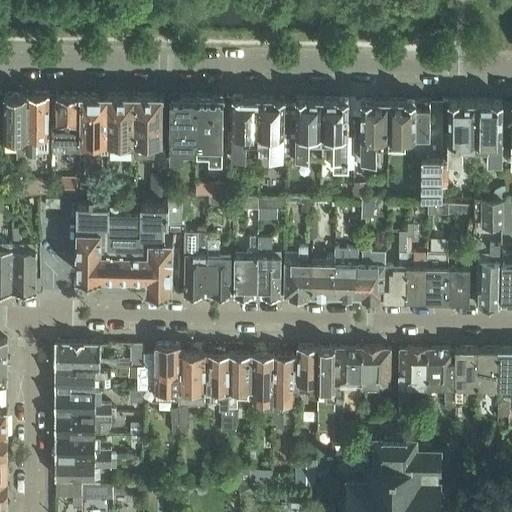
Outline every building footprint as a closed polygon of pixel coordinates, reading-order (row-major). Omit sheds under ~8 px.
[(27,91),(5,91),(4,134),(18,134),(18,157),(27,157),(27,91)] [(50,92),(27,91),(27,157),(37,158),(37,143),(49,143),(50,92)] [(68,148),(81,148),(81,92),(56,92),(56,117),(53,117),(52,142),(68,142),(68,148)] [(108,93),(81,92),(81,148),(96,148),(96,151),(107,152),(107,148),(108,93)] [(134,148),(135,93),(108,93),(107,148),(134,148)] [(162,149),(163,93),(135,93),(134,148),(134,149),(162,149)] [(197,149),(197,94),(172,93),(171,157),(185,157),(185,149),(197,149)] [(224,94),(197,94),(197,149),(210,150),(210,158),(223,158),(224,94)] [(244,94),(233,94),(233,157),(247,157),(247,138),(259,138),(260,95),(244,95),(244,94)] [(259,138),(272,139),(272,157),(285,158),(286,95),(275,95),(275,96),(260,95),(259,138)] [(308,95),(297,95),(297,158),(312,158),(312,140),(323,140),(323,96),(308,96),(308,95)] [(340,96),(323,96),(323,140),(335,141),(335,169),(349,169),(350,96),(340,96)] [(377,141),(387,141),(388,97),(373,97),(373,96),(362,96),(361,160),(377,160),(377,141)] [(406,98),(388,97),(387,141),(408,142),(408,134),(431,134),(431,98),(418,98),(418,97),(406,97),(406,98)] [(476,147),(477,139),(477,99),(459,98),(449,98),(448,160),(463,160),(463,147),(476,147)] [(477,99),(477,139),(476,147),(487,147),(487,160),(502,160),(503,98),(493,98),(493,99),(477,99)] [(444,194),(444,157),(426,157),(425,193),(444,194)] [(81,181),(81,179),(63,179),(63,191),(81,191),(81,181)] [(26,190),(42,190),(42,180),(26,180),(26,190)] [(107,180),(107,188),(119,188),(119,180),(107,180)] [(95,181),(81,181),(81,191),(95,191),(95,181)] [(166,182),(166,181),(152,181),(151,192),(166,193),(166,182)] [(227,181),(209,181),(209,193),(227,194),(227,181)] [(0,189),(0,198),(13,199),(13,190),(0,190),(0,189)] [(181,218),(181,207),(189,207),(189,193),(166,193),(166,202),(78,200),(77,273),(101,274),(105,271),(147,271),(147,284),(174,284),(175,233),(168,233),(168,218),(181,218)] [(208,203),(234,203),(234,194),(227,194),(209,193),(208,193),(208,203)] [(234,194),(234,203),(234,206),(286,207),(286,195),(234,194)] [(303,209),(311,209),(311,196),(303,196),(303,209)] [(363,196),(362,215),(371,215),(371,196),(363,196)] [(502,298),(503,233),(504,198),(476,198),(475,248),(479,254),(479,298),(502,298)] [(511,198),(504,198),(503,233),(502,298),(511,298),(511,198)] [(430,210),(438,210),(438,202),(430,202),(430,210)] [(452,203),(452,213),(471,214),(471,203),(452,203)] [(185,250),(184,293),(203,294),(203,293),(207,293),(208,232),(208,223),(197,223),(197,228),(196,250),(185,250)] [(353,236),(361,237),(361,223),(353,223),(353,236)] [(309,237),(315,237),(318,235),(318,226),(315,224),(309,224),(309,237)] [(386,263),(385,296),(385,297),(407,297),(408,241),(408,229),(401,229),(401,263),(386,263)] [(208,232),(207,293),(212,293),(212,294),(231,294),(231,250),(216,250),(216,232),(208,232)] [(247,251),(235,250),(234,294),(253,294),(258,294),(259,234),(248,234),(247,251)] [(259,234),(258,294),(262,294),(281,295),(281,246),(272,246),(272,234),(259,234)] [(0,290),(12,290),(12,240),(0,239),(0,290)] [(12,240),(12,290),(37,290),(37,241),(24,241),(24,240),(12,240)] [(412,241),(408,241),(407,297),(427,297),(429,298),(429,254),(412,254),(412,241)] [(285,249),(285,295),(291,295),(308,296),(309,244),(299,244),(299,249),(285,249)] [(350,260),(334,260),(334,296),(358,296),(359,245),(351,245),(350,260)] [(363,245),(362,296),(362,297),(380,297),(380,296),(385,296),(386,263),(386,260),(372,260),(372,245),(363,245)] [(334,296),(334,260),(334,252),(326,252),(326,256),(312,255),(311,295),(334,296)] [(448,298),(451,298),(451,253),(441,252),(441,254),(429,254),(429,298),(432,298),(432,297),(448,297),(448,298)] [(455,253),(451,253),(451,298),(465,298),(470,298),(470,264),(455,264),(455,253)] [(0,402),(5,403),(8,338),(0,338),(0,402)] [(56,340),(55,364),(119,364),(123,364),(123,351),(102,351),(102,340),(85,340),(85,339),(71,339),(71,340),(56,340)] [(132,364),(138,364),(144,364),(144,359),(144,341),(132,341),(132,364)] [(155,382),(180,383),(180,350),(180,342),(155,341),(155,359),(144,359),(144,364),(138,364),(138,387),(148,388),(148,376),(155,376),(155,382)] [(318,344),(299,343),(298,390),(309,390),(309,395),(317,395),(318,344)] [(334,428),(334,421),(336,345),(336,344),(318,344),(317,395),(317,428),(334,428)] [(363,344),(362,345),(362,382),(390,383),(391,346),(383,346),(383,344),(363,344)] [(358,345),(336,345),(334,421),(343,422),(343,382),(357,382),(358,345)] [(425,383),(425,345),(408,345),(408,346),(399,346),(398,405),(405,405),(406,395),(406,383),(425,383)] [(455,406),(455,394),(455,347),(430,346),(430,383),(444,383),(444,406),(455,406)] [(455,346),(455,347),(455,394),(463,394),(463,386),(476,387),(477,346),(455,346)] [(477,346),(476,387),(476,394),(485,394),(485,387),(497,387),(498,346),(477,346)] [(497,387),(497,394),(511,394),(511,346),(498,346),(497,387)] [(180,350),(180,383),(180,396),(205,396),(206,351),(180,350)] [(219,405),(222,405),(221,430),(228,430),(228,405),(229,351),(209,351),(208,397),(219,397),(219,405)] [(250,352),(229,351),(228,405),(228,430),(235,430),(235,405),(238,405),(238,395),(249,395),(250,352)] [(264,405),(273,406),(274,352),(253,352),(252,401),(264,402),(264,405)] [(274,352),(273,406),(273,428),(282,428),(282,406),(282,401),(291,402),(294,399),(294,352),(274,352)] [(119,369),(119,364),(55,364),(55,385),(105,385),(105,373),(113,373),(113,369),(119,369)] [(145,388),(132,388),(132,393),(137,397),(145,397),(145,388)] [(55,389),(55,410),(119,411),(119,405),(113,405),(113,400),(102,400),(102,389),(55,389)] [(382,405),(390,405),(390,394),(382,394),(382,405)] [(0,430),(8,431),(8,407),(0,406),(0,430)] [(119,415),(119,411),(55,410),(55,431),(104,431),(108,429),(112,425),(113,420),(113,415),(119,415)] [(145,411),(132,411),(132,416),(137,420),(145,420),(145,411)] [(334,423),(334,439),(347,439),(347,423),(334,423)] [(347,475),(346,511),(440,511),(441,475),(437,475),(437,465),(442,465),(442,445),(431,445),(431,442),(416,442),(416,436),(375,435),(374,461),(367,460),(367,475),(347,475)] [(55,438),(55,456),(119,457),(119,452),(113,452),(113,447),(102,447),(102,438),(55,438)] [(511,459),(508,459),(508,447),(496,447),(496,449),(496,470),(511,469),(511,459)] [(496,470),(496,449),(475,453),(475,469),(496,470)] [(119,462),(119,457),(55,456),(55,476),(96,477),(96,466),(113,466),(113,462),(119,462)] [(158,468),(148,468),(148,480),(158,480),(158,468)] [(311,483),(312,470),(295,469),(295,483),(311,483)] [(55,481),(55,494),(82,494),(82,493),(100,494),(100,481),(55,481)] [(468,481),(455,481),(455,494),(468,494),(468,481)] [(113,482),(113,494),(144,494),(144,482),(113,482)]
